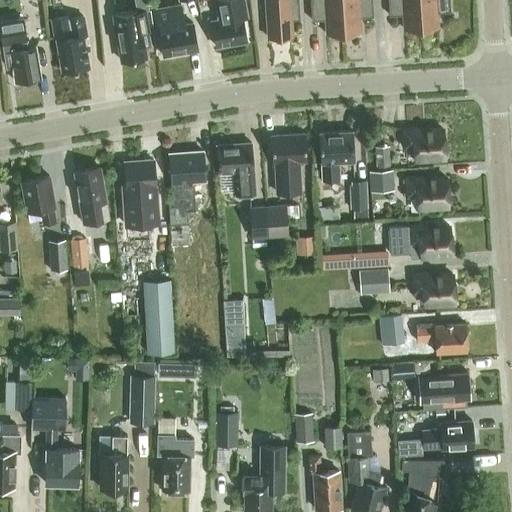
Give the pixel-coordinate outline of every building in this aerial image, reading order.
[(247,16),(243,0),(214,0),(218,19),(212,20),(216,46),(247,41),(242,16),(247,16)] [(292,19),(300,19),(298,0),(264,0),(267,37),(293,36),(292,19)] [(326,34),(343,33),(341,0),(310,0),(312,20),(325,19),(326,34)] [(341,0),(343,33),(361,32),(360,17),(373,16),(371,0),(341,0)] [(403,29),(420,28),(418,0),(387,0),(389,15),(402,14),(403,29)] [(418,0),(420,28),(438,27),(437,12),(450,11),(449,0),(418,0)] [(180,4),(155,8),(163,55),(197,49),(193,21),(184,23),(180,4)] [(135,16),(135,12),(113,16),(120,60),(124,60),(125,62),(134,60),(133,58),(146,56),(143,35),(147,34),(144,15),(135,16)] [(82,16),(67,18),(66,15),(52,17),(62,71),(66,70),(66,72),(75,71),(75,69),(87,67),(84,50),(88,49),(82,16)] [(35,47),(27,48),(22,18),(0,21),(0,32),(4,53),(9,52),(14,81),(40,77),(35,47)] [(415,160),(443,158),(441,128),(413,130),(413,127),(402,128),(403,148),(414,147),(415,160)] [(338,161),(353,160),(351,131),(318,133),(319,162),(321,162),(322,182),(339,181),(338,161)] [(300,197),(298,162),(306,161),(305,133),(271,135),(273,164),(275,164),(276,199),(300,197)] [(252,170),(253,170),(252,143),(217,145),(219,172),(237,171),(238,193),(253,192),(252,170)] [(388,145),(375,146),(376,166),(389,166),(388,145)] [(172,198),(167,198),(171,243),(189,242),(186,209),(195,208),(193,184),(183,184),(183,182),(205,181),(203,152),(169,154),(172,198)] [(153,160),(123,162),(125,185),(122,185),(125,226),(157,223),(153,160)] [(99,167),(73,172),(83,223),(108,218),(99,167)] [(369,171),(369,173),(370,192),(393,190),(392,169),(369,171)] [(29,220),(41,218),(43,224),(54,221),(51,207),(55,206),(48,176),(20,182),(27,213),(27,212),(29,220)] [(418,208),(447,206),(445,177),(416,179),(416,176),(405,177),(406,196),(417,195),(418,208)] [(367,218),(365,179),(351,180),(351,184),(349,184),(350,209),(353,209),(353,219),(367,218)] [(265,207),(267,237),(286,235),(285,218),(298,217),(297,205),(265,207)] [(267,237),(265,207),(250,208),(253,246),(267,245),(266,237),(267,237)] [(0,249),(17,248),(15,221),(0,222),(0,249)] [(406,225),(386,226),(388,254),(411,252),(411,257),(422,256),(422,257),(450,255),(448,225),(420,227),(420,224),(409,225),(409,226),(406,226),(406,225)] [(314,252),(313,234),(295,235),(296,253),(314,252)] [(88,269),(85,236),(70,237),(73,270),(88,269)] [(67,268),(64,238),(48,239),(50,269),(67,268)] [(357,253),(322,256),(323,268),(358,266),(386,264),(385,252),(357,253)] [(388,291),(386,267),(358,269),(360,293),(388,291)] [(424,305),(454,303),(452,273),(422,275),(422,272),(412,273),(413,293),(423,292),(424,305)] [(140,282),(146,352),(171,350),(166,280),(140,282)] [(21,297),(0,296),(0,313),(21,314),(21,297)] [(251,349),(251,341),(244,341),(241,299),(223,300),(227,355),(289,354),(289,349),(254,349),(251,349)] [(404,341),(402,313),(378,315),(380,343),(404,341)] [(436,352),(467,350),(465,321),(434,323),(434,321),(416,322),(417,341),(435,339),(436,352)] [(66,355),(66,369),(74,369),(74,377),(88,378),(88,356),(66,355)] [(30,409),(30,395),(30,357),(18,357),(18,380),(17,409),(30,409)] [(132,360),(132,375),(154,376),(154,360),(132,360)] [(157,360),(157,373),(195,374),(195,361),(157,360)] [(412,361),(391,363),(392,378),(413,376),(412,361)] [(387,379),(386,366),(371,367),(372,380),(387,379)] [(470,398),(469,372),(438,374),(438,382),(420,383),(421,399),(422,399),(422,409),(466,406),(466,399),(470,398)] [(154,376),(132,375),(131,419),(153,420),(154,376)] [(30,395),(30,409),(33,409),(33,427),(50,427),(49,447),(45,447),(44,483),(77,483),(77,448),(54,447),(55,427),(73,427),(73,396),(33,395),(30,395)] [(236,444),(236,410),(215,409),(214,443),(236,444)] [(296,442),(312,441),(311,412),(294,413),(296,442)] [(174,417),(158,417),(157,433),(156,433),(156,453),(162,453),(161,489),(173,489),(173,492),(185,492),(185,490),(188,490),(189,456),(193,456),(194,438),(173,437),(173,434),(174,434),(174,417)] [(423,431),(423,432),(424,448),(442,447),(442,448),(461,447),(472,446),(471,420),(459,421),(441,422),(441,429),(423,431)] [(16,433),(16,422),(1,422),(0,432),(0,431),(0,487),(2,488),(3,486),(13,486),(14,452),(20,452),(20,433),(16,433)] [(343,445),(342,425),(325,426),(326,446),(343,445)] [(371,456),(370,440),(370,431),(346,431),(347,456),(346,456),(348,480),(359,479),(351,511),(353,511),(377,511),(380,501),(381,501),(385,486),(376,484),(378,478),(367,475),(366,456),(371,456)] [(126,435),(111,435),(111,453),(95,452),(94,471),(100,471),(100,488),(102,488),(104,491),(113,491),(115,488),(126,488),(126,452),(125,452),(126,435)] [(408,439),(397,440),(398,455),(409,455),(408,439)] [(259,475),(241,475),(240,491),(244,491),(243,508),(271,508),(271,489),(283,489),(284,445),(259,445),(259,475)] [(340,508),(338,470),(320,471),(319,455),(308,456),(309,472),(313,472),(315,509),(340,508)] [(443,476),(444,459),(401,459),(401,470),(408,470),(406,492),(410,493),(403,511),(431,511),(437,495),(436,495),(438,476),(443,476)]
